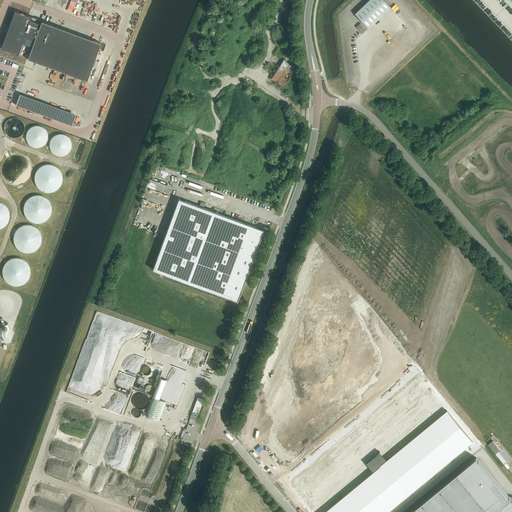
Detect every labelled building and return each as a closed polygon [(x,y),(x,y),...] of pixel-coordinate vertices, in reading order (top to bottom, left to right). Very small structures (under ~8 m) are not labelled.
[(368,28),(390,7),(383,0),(368,0),(354,13),(368,28)] [(101,43),(15,11),(9,25),(11,25),(7,35),(6,34),(1,48),(87,80),(101,43)] [(367,30),(361,23),(357,27),(363,34),(367,30)] [(284,58),(272,78),(284,86),(297,67),(284,58)] [(76,113),(19,93),(15,104),(71,125),(76,113)] [(45,147),(49,128),(30,123),(26,143),(45,147)] [(62,134),(61,134),(60,134),(58,134),(58,135),(57,135),(56,135),(54,136),(54,137),(53,138),(52,138),(52,139),(51,140),(51,141),(50,142),(50,144),(50,145),(50,147),(50,148),(51,149),(51,150),(52,151),(52,152),(53,153),(54,154),(56,155),(57,155),(58,155),(60,156),(61,156),(63,156),(64,155),(65,155),(66,154),(67,153),(68,152),(69,151),(70,150),(71,148),(71,147),(71,145),(71,144),(71,142),(71,141),(70,140),(69,138),(68,137),(67,136),(66,135),(65,135),(64,135),(62,134)] [(60,170),(58,168),(57,167),(56,166),(54,165),(52,164),(50,164),(48,164),(47,164),(45,165),(43,165),(41,166),(40,167),(38,168),(37,170),(36,171),(35,173),(35,175),(34,176),(34,178),(34,180),(35,182),(35,184),(36,185),(37,187),(38,188),(40,190),(41,191),(43,191),(45,192),(47,192),(49,192),(50,192),(52,192),(54,191),(56,191),(57,189),(59,188),(60,187),(61,185),(62,184),(62,182),(63,180),(63,178),(63,176),(62,174),(62,173),(61,171),(60,170)] [(40,195),(38,195),(36,195),(34,195),(32,196),(30,197),(29,198),(27,200),(26,201),(25,203),(24,205),(24,207),(24,210),(24,212),(25,214),(26,216),(27,217),(28,219),(30,220),(32,221),(34,222),(36,222),(38,223),(40,222),(42,222),(44,221),(46,220),(48,218),(49,217),(50,215),(51,213),(51,211),(52,209),(51,207),(51,205),(50,203),(49,201),(48,199),(46,198),(44,197),(43,196),(40,195)] [(238,301),(264,230),(179,199),(153,270),(238,301)] [(0,227),(0,228),(11,222),(9,211),(3,200),(0,200),(0,227)] [(5,284),(30,283),(30,258),(4,259),(5,284)] [(145,416),(159,421),(166,402),(152,397),(145,416)] [(203,399),(198,397),(190,417),(196,419),(203,399)] [(448,412),(325,511),(388,511),(473,442),(448,412)] [(493,441),(488,444),(496,454),(500,450),(493,441)] [(511,511),(511,501),(476,458),(410,511),(511,511)]
